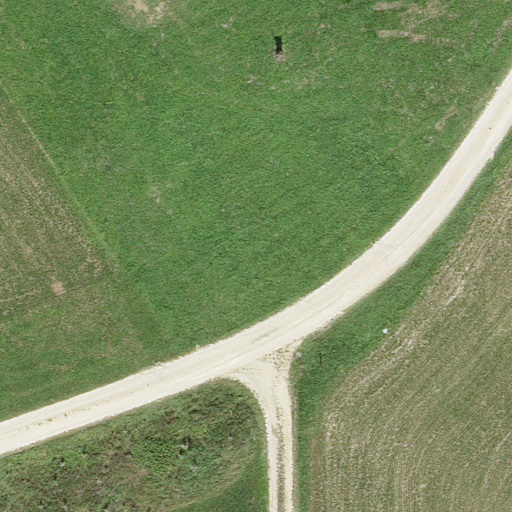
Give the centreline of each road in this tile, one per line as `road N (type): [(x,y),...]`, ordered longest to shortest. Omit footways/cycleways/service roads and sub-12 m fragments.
road 1 (track): [(260,341),(366,276),(511,85)]
road 2 (track): [(0,436),(260,341)]
road 3 (track): [(260,341),(267,511)]
